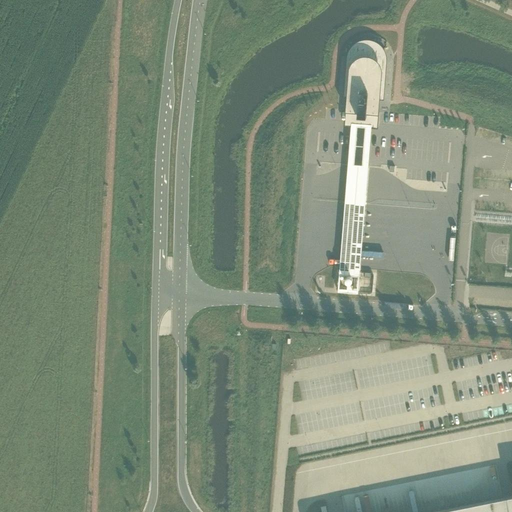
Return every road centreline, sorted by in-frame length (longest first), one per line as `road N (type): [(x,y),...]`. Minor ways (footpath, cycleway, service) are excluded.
road 1 (unclassified): [(178,0),(166,71),(156,294)]
road 2 (unclassified): [(179,294),(181,162),(198,0)]
road 3 (unclassified): [(455,317),(179,294)]
road 4 (unclassified): [(196,511),(180,459),(179,294)]
road 5 (unclassified): [(156,294),(148,511)]
road 6 (unclassified): [(511,154),(472,142),(455,317)]
